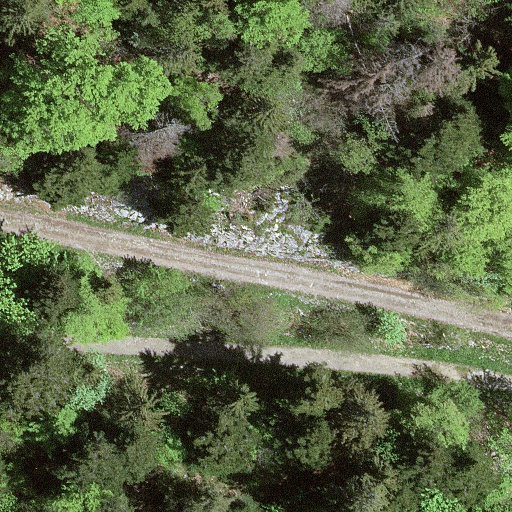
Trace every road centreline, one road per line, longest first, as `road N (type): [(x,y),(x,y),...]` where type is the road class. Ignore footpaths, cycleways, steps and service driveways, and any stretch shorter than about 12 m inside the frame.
road 1 (track): [(0,204),(511,333)]
road 2 (track): [(511,394),(155,351),(0,347)]
